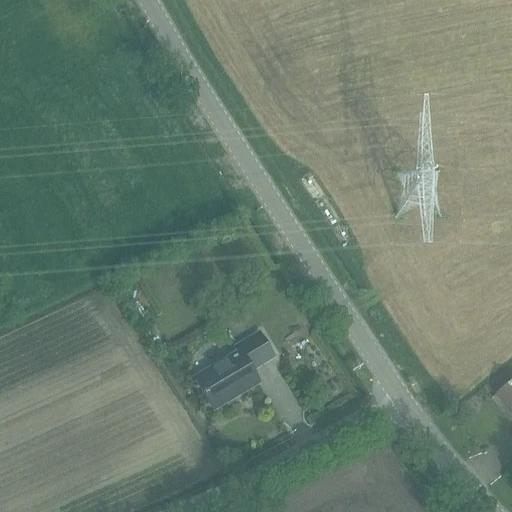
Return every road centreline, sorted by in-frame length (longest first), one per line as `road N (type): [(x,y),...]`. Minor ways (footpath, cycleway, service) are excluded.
road 1 (tertiary): [(398,393),(287,228),(151,0)]
road 2 (unclassified): [(183,511),(398,393)]
road 3 (tertiary): [(493,511),(398,393)]
